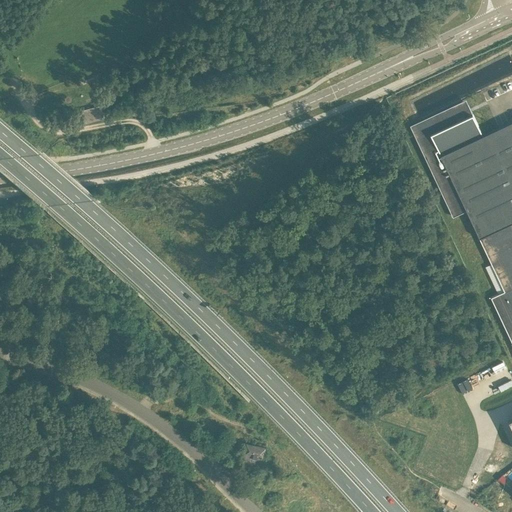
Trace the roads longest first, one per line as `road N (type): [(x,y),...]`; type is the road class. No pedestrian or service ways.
road 1 (trunk): [(397,511),(242,350),(0,130)]
road 2 (tertiary): [(0,178),(212,138),(506,15)]
road 3 (trunk): [(0,156),(186,323),(370,511)]
road 4 (unclassified): [(253,511),(148,416),(70,375),(0,353)]
road 5 (track): [(156,152),(137,123),(52,133),(31,106),(39,94),(134,57)]
